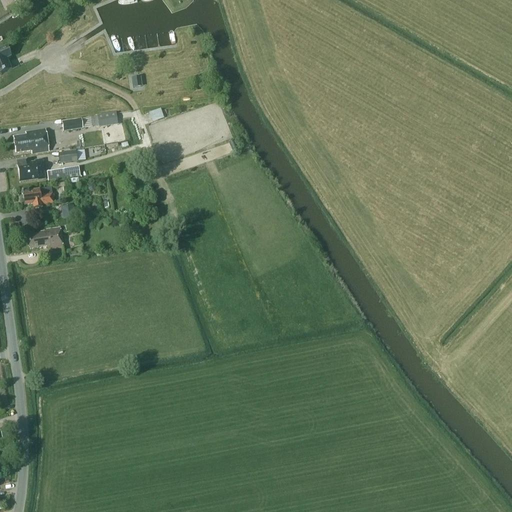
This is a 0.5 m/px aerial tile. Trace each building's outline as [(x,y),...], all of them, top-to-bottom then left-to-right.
[(0,50),(0,74),(12,69),(8,59),(11,58),(6,48),(0,50)] [(150,112),(152,122),(165,119),(162,109),(150,112)] [(116,113),(97,116),(98,123),(117,121),(116,113)] [(81,119),(62,122),(63,132),(82,130),(82,129),(81,120),(81,119)] [(49,152),(46,130),(26,133),(26,136),(13,138),(16,154),(31,152),(32,155),(49,152)] [(77,159),(76,152),(58,154),(60,165),(72,163),(71,160),(77,159)] [(46,180),(43,160),(35,161),(35,163),(25,164),(25,163),(17,164),(20,183),(38,180),(38,181),(46,180)] [(66,170),(47,173),(48,182),(68,179),(66,170)] [(40,196),(52,195),(51,188),(39,190),(40,196)] [(39,190),(21,193),(22,195),(23,195),(24,206),(33,205),(33,209),(42,208),(42,206),(54,204),(52,195),(40,196),(39,190)] [(75,218),(73,205),(61,207),(63,220),(75,218)] [(66,233),(78,231),(77,225),(65,226),(66,233)] [(60,229),(45,231),(45,233),(39,234),(39,236),(28,237),(30,250),(50,247),(51,250),(63,248),(61,234),(60,229)]
